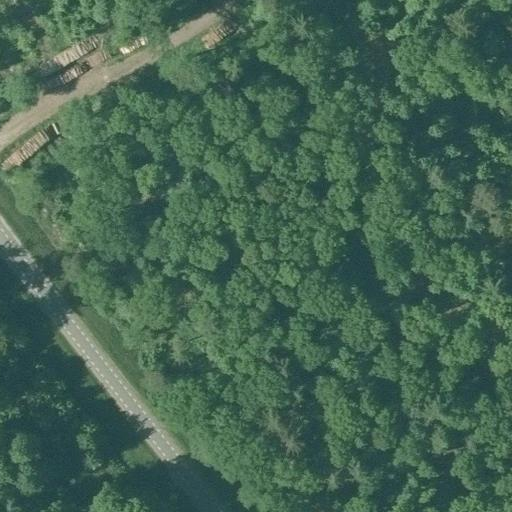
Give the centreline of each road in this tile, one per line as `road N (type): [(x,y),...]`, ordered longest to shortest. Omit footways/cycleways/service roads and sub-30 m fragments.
road 1 (tertiary): [(211,511),(0,237)]
road 2 (track): [(0,141),(235,0)]
